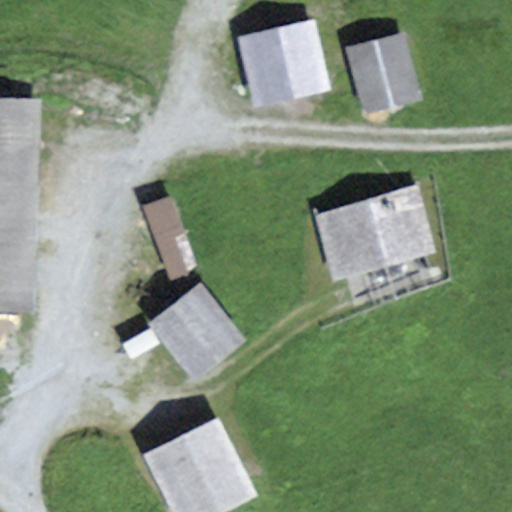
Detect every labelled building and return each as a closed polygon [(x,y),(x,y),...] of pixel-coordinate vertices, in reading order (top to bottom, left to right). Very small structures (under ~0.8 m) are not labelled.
[(250,42),(262,94),(316,82),(305,30),(250,42)] [(356,53),(369,101),(411,90),(399,42),(356,53)] [(0,298),(23,299),(30,111),(0,109),(0,298)] [(329,217),(342,267),(421,245),(407,195),(329,217)] [(195,294),(161,321),(196,365),(229,338),(195,294)] [(264,475),(236,422),(213,435),(241,488),(264,475)] [(213,435),(161,464),(187,511),(198,511),(241,488),(213,435)]
